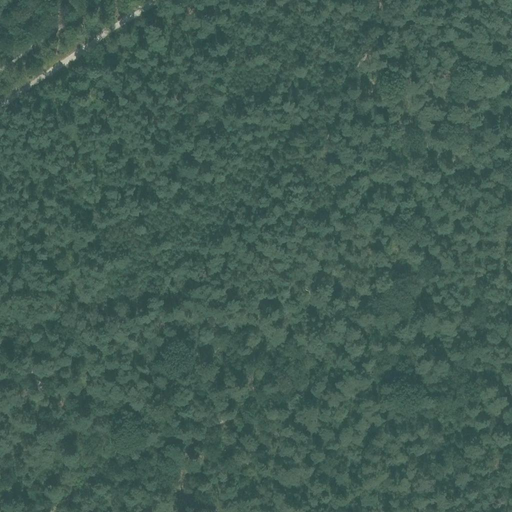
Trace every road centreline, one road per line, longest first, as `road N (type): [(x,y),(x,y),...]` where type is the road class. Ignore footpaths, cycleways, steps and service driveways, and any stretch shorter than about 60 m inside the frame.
road 1 (track): [(0,103),(149,0)]
road 2 (track): [(100,0),(0,70)]
